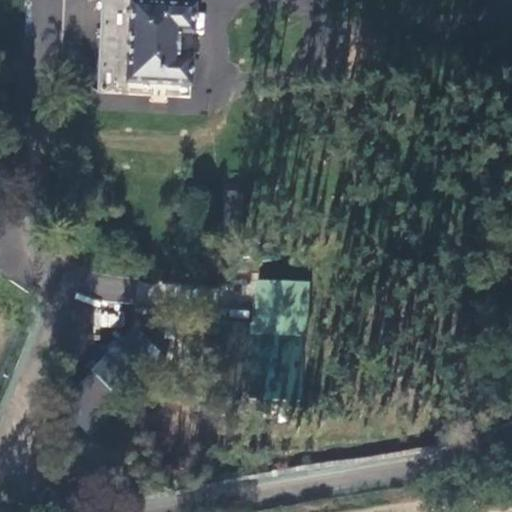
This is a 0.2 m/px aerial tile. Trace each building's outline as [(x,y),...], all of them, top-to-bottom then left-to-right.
[(130,28),(131,0),(100,0),(99,25),(130,28)] [(179,24),(197,26),(199,0),(194,0),(137,0),(131,72),(192,78),(195,50),(176,48),(179,24)] [(77,295),(74,326),(92,328),(92,327),(121,330),(126,277),(97,274),(95,297),(77,295)] [(254,278),(252,332),(307,334),(309,280),(254,278)] [(137,283),(134,299),(159,303),(162,287),(137,283)] [(298,403),(304,337),(248,333),(243,399),(298,403)] [(59,406),(91,435),(147,376),(115,346),(59,406)]
